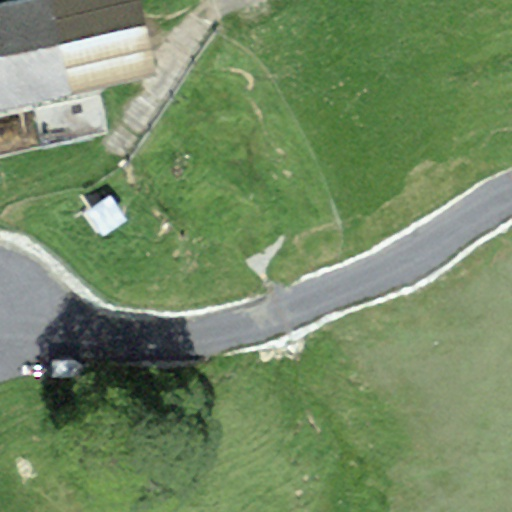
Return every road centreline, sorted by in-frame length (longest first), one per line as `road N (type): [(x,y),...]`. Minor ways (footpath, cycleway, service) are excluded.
road 1 (residential): [(0,331),(178,339),(237,332),(375,276),(511,194)]
road 2 (track): [(227,0),(202,20),(103,165),(0,205)]
